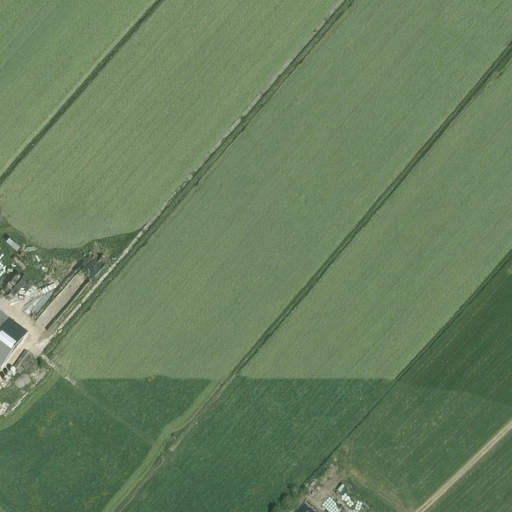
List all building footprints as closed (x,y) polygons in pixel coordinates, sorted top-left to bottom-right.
[(67,262),(72,266),(85,252),(80,247),(67,262)] [(95,275),(100,263),(88,259),(84,270),(95,275)] [(53,317),(92,277),(84,269),(45,308),(53,317)] [(0,337),(11,323),(0,314),(0,337)] [(25,352),(12,370),(19,375),(32,357),(25,352)] [(346,511),(324,485),(318,490),(335,511),(346,511)]
